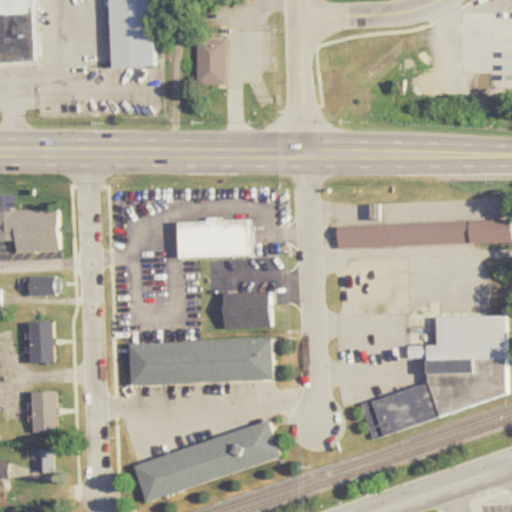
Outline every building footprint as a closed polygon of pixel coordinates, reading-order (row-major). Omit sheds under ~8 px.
[(0,0),(0,63),(40,62),(37,0),(0,0)] [(158,67),(156,0),(114,0),(116,68),(158,67)] [(200,39),(200,85),(229,85),(229,39),(200,39)] [(0,210),(0,241),(18,241),(19,252),(62,251),(62,210),(0,210)] [(184,258),(254,257),(254,221),(183,222),(184,258)] [(511,243),(511,221),(340,226),(341,247),(511,243)] [(64,296),(64,278),(25,278),(25,296),(64,296)] [(228,293),(228,330),(274,329),(274,293),(228,293)] [(511,398),(511,362),(498,311),(440,326),(444,341),(410,350),(413,360),(427,357),(435,384),(363,403),(372,436),(511,398)] [(59,364),(59,322),(35,322),(35,364),(59,364)] [(135,343),(136,385),(277,382),(277,340),(135,343)] [(37,391),(37,432),(61,432),(61,391),(37,391)] [(150,500),(286,460),(275,424),(139,464),(150,500)] [(56,473),(56,450),(40,450),(40,473),(56,473)]
